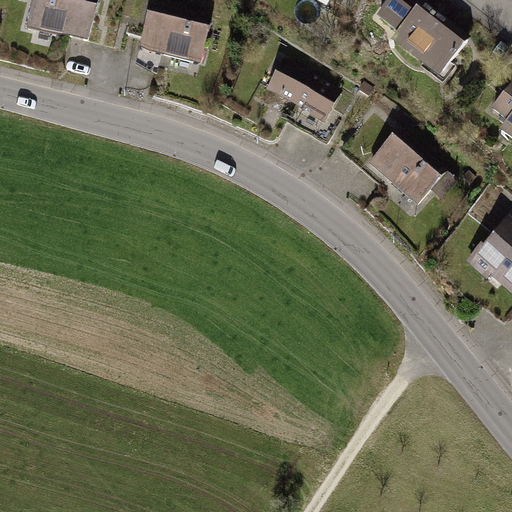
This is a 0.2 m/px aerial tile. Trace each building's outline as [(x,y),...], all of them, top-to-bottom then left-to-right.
[(89,43),(98,6),(71,0),(33,0),(27,28),(89,43)] [(439,80),(472,38),(422,0),(418,5),(410,0),(388,0),(375,17),(396,33),(389,42),(439,80)] [(140,49),(202,64),(213,19),(151,4),(140,49)] [(325,124),(343,91),(285,58),(266,90),(325,124)] [(511,140),(511,82),(491,109),(506,121),(499,130),(511,140)] [(417,207),(448,172),(399,129),(369,164),(417,207)] [(511,295),(511,220),(509,218),(483,247),(481,245),(465,262),(487,281),(491,277),(511,295)]
